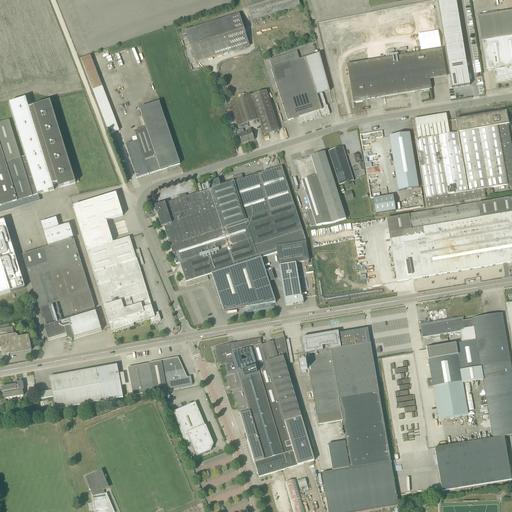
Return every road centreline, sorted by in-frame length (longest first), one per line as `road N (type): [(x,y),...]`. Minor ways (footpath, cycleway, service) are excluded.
road 1 (secondary): [(190,337),(511,282)]
road 2 (unclassified): [(140,202),(148,188),(341,124)]
road 3 (track): [(51,0),(127,193)]
road 4 (secondary): [(0,372),(190,337)]
road 5 (tertiary): [(257,511),(190,337)]
road 6 (unclassified): [(341,124),(511,96)]
road 7 (unclassified): [(190,337),(140,202)]
road 8 (unknown): [(125,188),(0,216)]
road 9 (residential): [(341,124),(312,0)]
